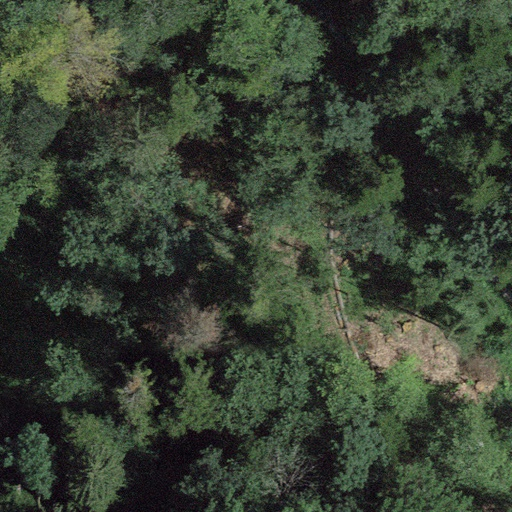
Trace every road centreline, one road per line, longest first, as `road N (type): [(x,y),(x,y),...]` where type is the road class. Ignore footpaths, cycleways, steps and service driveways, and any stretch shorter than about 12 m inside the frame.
road 1 (track): [(494,511),(434,481),(319,387),(101,306),(0,279)]
road 2 (track): [(273,0),(511,298)]
